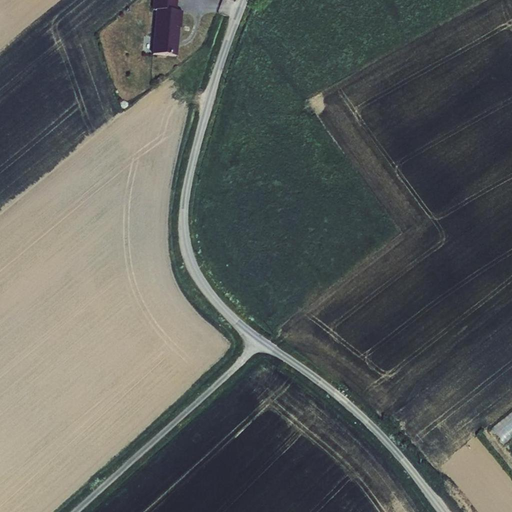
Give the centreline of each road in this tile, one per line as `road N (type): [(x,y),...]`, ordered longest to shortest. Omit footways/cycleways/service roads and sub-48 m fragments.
road 1 (unclassified): [(244,0),(189,173),(184,224),(204,285),(261,341)]
road 2 (unclassified): [(74,511),(261,341)]
road 3 (unclassified): [(261,341),(367,421),(443,511)]
